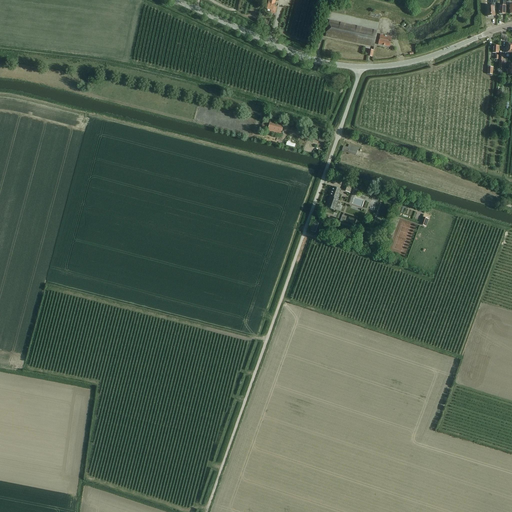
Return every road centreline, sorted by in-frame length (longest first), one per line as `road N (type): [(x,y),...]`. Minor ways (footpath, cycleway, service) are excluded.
road 1 (unclassified): [(208,511),(359,69)]
road 2 (tertiary): [(359,69),(316,61),(173,0)]
road 3 (tertiary): [(359,69),(413,61),(511,26)]
